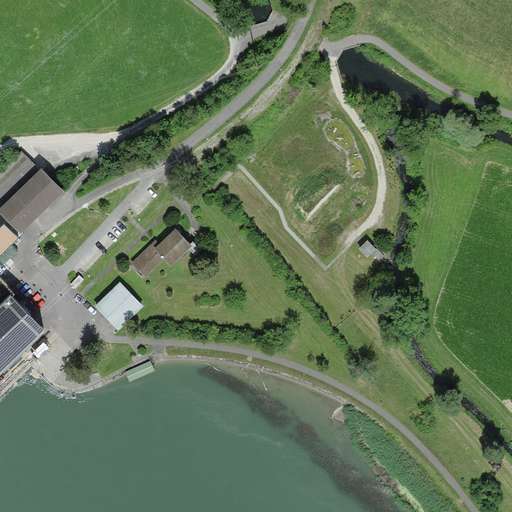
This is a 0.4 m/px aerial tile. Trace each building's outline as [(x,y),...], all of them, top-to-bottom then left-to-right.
[(23,152),(0,173),(0,210),(20,231),(62,191),(23,152)] [(0,254),(17,238),(4,225),(0,229),(0,254)] [(151,246),(132,264),(146,277),(163,261),(170,268),(191,247),(176,231),(167,239),(156,251),(151,246)] [(368,241),(359,250),(367,257),(376,249),(368,241)] [(120,284),(96,307),(118,330),(142,307),(120,284)] [(0,374),(44,332),(10,298),(0,307),(0,374)]
